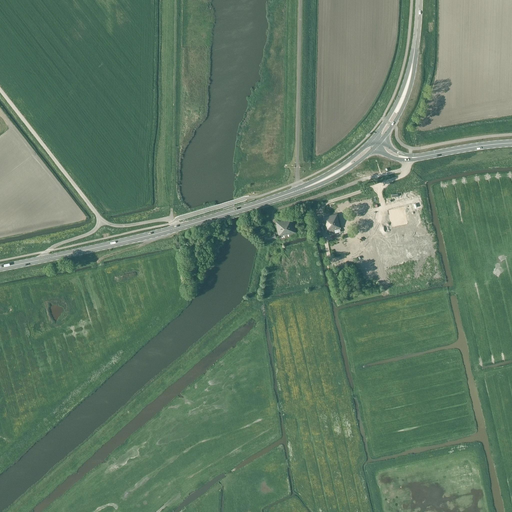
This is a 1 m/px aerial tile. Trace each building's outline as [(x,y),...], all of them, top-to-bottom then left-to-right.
[(410,133),(416,131),(415,129),(418,128),(417,124),(412,126),(413,128),(409,129),(410,133)] [(401,204),(386,208),(390,223),(404,220),(401,204)] [(324,220),(324,221),(326,232),(340,229),(337,214),(324,217),(324,220)] [(265,235),(265,237),(266,242),(277,240),(276,237),(279,236),(279,240),(290,238),(290,237),(292,236),(296,235),(295,232),(292,217),(276,220),(277,225),(276,225),(278,231),(274,232),(273,230),(269,231),(270,234),(265,235)] [(379,245),(378,237),(348,243),(350,251),(379,245)] [(424,248),(424,247),(424,246),(423,245),(423,244),(422,243),(421,242),(420,241),(418,241),(417,240),(416,240),(414,241),(413,241),(412,241),(411,242),(410,243),(409,244),(409,245),(408,247),(408,248),(408,249),(408,250),(409,252),(409,253),(410,254),(411,255),(412,256),(413,256),(414,256),(416,257),(417,257),(418,256),(420,256),(421,255),(422,254),(423,253),(423,252),(424,251),(424,250),(424,248)] [(363,256),(364,258),(366,268),(404,259),(401,247),(395,248),(394,245),(389,246),(390,249),(375,253),(374,250),(369,251),(370,254),(363,256)]
